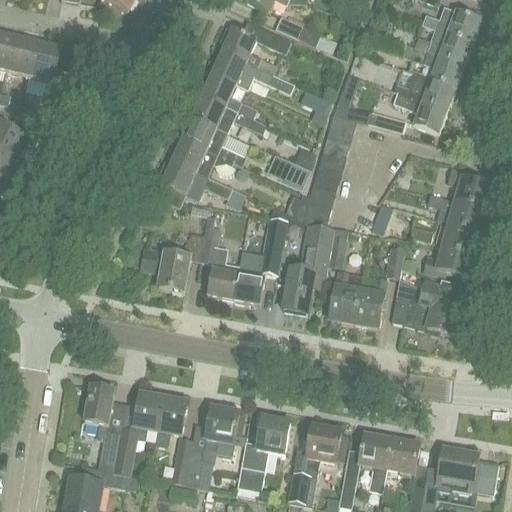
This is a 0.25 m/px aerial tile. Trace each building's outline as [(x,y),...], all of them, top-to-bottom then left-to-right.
[(126,17),(136,0),(101,0),(100,2),(126,17)] [(291,0),(248,0),(245,7),(270,18),(275,6),(287,11),(288,9),(303,16),(307,7),(291,0)] [(437,12),(441,1),(437,0),(415,0),(414,3),(437,12)] [(435,35),(435,36),(472,50),(480,27),(456,18),(444,13),(439,25),(427,21),(423,31),(435,35)] [(320,41),(321,40),(282,22),(276,35),(332,60),(337,48),(320,41)] [(257,47),(232,36),(231,37),(227,35),(221,48),(225,50),(222,58),(294,91),(294,90),(274,80),(277,72),(251,59),(257,47)] [(265,35),(259,48),(285,60),(291,47),(265,35)] [(407,51),(464,72),(472,50),(435,36),(431,46),(418,42),(414,52),(407,50),(407,51)] [(0,75),(6,77),(14,43),(0,39),(0,75)] [(6,77),(29,82),(37,49),(14,43),(6,77)] [(37,49),(29,82),(53,88),(61,54),(37,49)] [(436,74),(432,85),(432,86),(456,95),(464,72),(407,51),(403,61),(436,74)] [(294,91),(222,58),(212,80),(237,91),(248,96),(253,84),(290,99),(294,91)] [(423,108),(448,117),(456,95),(432,86),(432,85),(419,80),(403,74),(394,96),(398,97),(397,99),(423,108)] [(257,115),(231,103),(237,91),(212,80),(202,102),(253,125),(253,124),(257,115)] [(342,95),(333,120),(333,121),(355,127),(358,116),(355,116),(350,106),(353,99),(343,95),(342,95)] [(1,98),(0,101),(0,109),(7,111),(9,100),(1,98)] [(448,117),(423,108),(397,99),(393,109),(420,119),(415,131),(440,140),(448,117)] [(194,108),(188,121),(217,135),(217,134),(227,139),(234,126),(249,133),(262,139),(266,130),(253,124),(253,125),(202,102),(198,110),(194,108)] [(316,114),(316,116),(328,122),(333,107),(321,103),(316,114)] [(19,117),(30,120),(32,109),(22,107),(19,117)] [(368,129),(403,138),(406,127),(371,118),(368,129)] [(330,132),(352,138),(355,127),(333,121),(333,120),(330,132)] [(182,145),(218,161),(233,168),(234,168),(242,172),(246,163),(222,151),(227,139),(217,134),(217,135),(188,121),(181,136),(186,138),(182,145)] [(0,156),(13,164),(25,143),(0,128),(0,156)] [(349,150),(352,138),(330,132),(326,145),(349,150)] [(182,145),(172,168),(197,179),(207,184),(208,182),(214,170),(215,171),(216,175),(219,178),(222,180),(226,180),(231,180),(233,177),(235,173),(232,171),(233,168),(218,161),(182,145)] [(326,145),(323,156),(345,162),(349,150),(326,145)] [(0,156),(0,184),(1,185),(13,164),(0,156)] [(345,162),(323,156),(320,168),(342,175),(345,162)] [(311,176),(289,167),(280,187),(301,197),(311,176)] [(207,184),(197,179),(172,168),(168,176),(163,174),(158,186),(162,188),(162,190),(186,201),(192,188),(228,204),(233,194),(208,182),(207,184)] [(339,186),(342,175),(320,168),(316,180),(339,186)] [(461,192),(457,207),(488,216),(494,192),(464,184),(465,179),(452,176),(448,189),(461,192)] [(339,186),(316,180),(313,191),(335,198),(339,186)] [(332,209),(335,198),(313,191),(310,203),(332,209)] [(303,228),(306,216),(310,204),(303,200),(301,204),(295,202),(290,212),(293,219),(290,226),(303,228)] [(442,203),(432,200),(429,210),(439,212),(442,203)] [(332,209),(310,203),(310,204),(306,216),(329,222),(332,209)] [(451,230),(482,238),(488,216),(457,207),(451,230)] [(325,233),(329,222),(306,216),(303,228),(303,229),(310,231),(325,233)] [(207,222),(204,240),(192,238),(181,260),(147,253),(143,274),(163,278),(160,294),(184,298),(190,265),(200,266),(208,222),(207,222)] [(214,269),(213,275),(208,302),(234,307),(240,271),(226,269),(228,255),(218,253),(221,235),(214,234),(215,223),(208,222),(200,266),(214,269)] [(377,222),(372,236),(384,240),(389,227),(377,222)] [(240,271),(234,307),(260,312),(266,278),(278,281),(289,226),(276,224),(269,261),(243,257),(240,271)] [(445,253),(476,261),(482,238),(451,230),(445,253)] [(329,272),(335,235),(325,233),(310,231),(301,277),(291,275),(283,316),(307,321),(312,295),(323,297),(328,272),(329,273),(329,272)] [(431,248),(433,237),(413,232),(410,242),(431,248)] [(336,233),(335,235),(329,272),(343,275),(348,245),(347,244),(347,242),(348,236),(336,233)] [(400,285),(400,284),(405,256),(391,253),(386,282),(400,285)] [(469,285),(476,261),(445,253),(441,268),(428,264),(424,277),(438,281),(439,277),(469,285)] [(407,263),(406,266),(404,273),(415,277),(417,269),(418,266),(407,263)] [(355,329),(361,298),(364,282),(339,278),(332,325),(355,329)] [(374,300),(361,298),(355,329),(379,333),(386,287),(377,285),(374,300)] [(396,304),(433,314),(459,321),(464,302),(451,298),(453,293),(443,290),(442,295),(438,294),(437,299),(412,292),(399,289),(396,304)] [(404,329),(427,334),(431,335),(429,340),(439,343),(441,337),(453,341),(459,321),(433,314),(396,304),(392,328),(404,330),(404,329)] [(84,426),(108,430),(114,393),(90,389),(84,426)] [(139,399),(133,435),(121,433),(120,437),(115,465),(127,467),(132,443),(145,445),(147,433),(158,435),(164,404),(139,399)] [(164,404),(158,435),(155,450),(169,453),(171,437),(182,439),(188,408),(164,404)] [(241,419),(213,413),(205,451),(203,461),(202,467),(214,469),(216,457),(229,460),(232,458),(234,450),(241,419)] [(291,428),(263,423),(254,472),(242,470),(238,493),(261,498),(269,458),(284,461),(291,428)] [(293,479),(288,508),(310,511),(312,511),(317,485),(321,467),(336,470),(343,438),(313,432),(304,481),(293,479)] [(120,437),(106,434),(98,473),(112,476),(115,465),(120,437)] [(185,490),(190,459),(193,444),(181,442),(172,487),(185,490)] [(366,442),(361,470),(374,472),(369,496),(383,498),(387,475),(389,475),(395,447),(366,442)] [(416,480),(418,470),(421,452),(395,447),(389,475),(416,480)] [(425,495),(422,511),(434,511),(438,490),(473,496),(473,497),(494,500),(499,469),(479,465),(480,463),(444,457),(441,475),(430,473),(425,495)] [(197,492),(202,467),(203,461),(190,459),(185,490),(197,492)] [(352,511),(361,470),(347,467),(339,511),(342,511),(352,511)] [(105,478),(103,490),(71,484),(66,511),(71,511),(99,511),(104,491),(138,496),(140,483),(105,478)] [(196,496),(172,492),(171,501),(194,505),(196,496)] [(408,511),(422,511),(425,494),(412,492),(408,511)] [(205,510),(212,511),(214,502),(212,502),(213,495),(208,494),(205,510)]
